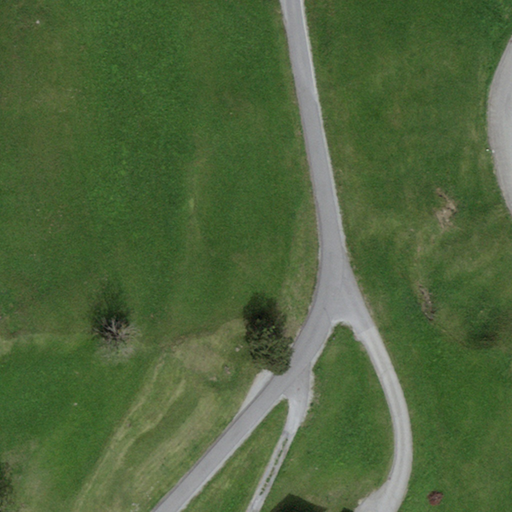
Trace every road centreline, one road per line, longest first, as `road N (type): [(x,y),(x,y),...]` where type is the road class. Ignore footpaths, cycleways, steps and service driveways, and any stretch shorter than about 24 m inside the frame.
road 1 (unclassified): [(150,511),(268,385),(335,285)]
road 2 (unclassified): [(335,285),(296,0)]
road 3 (unclassified): [(335,285),(360,315),(396,407),(395,478),(384,511)]
road 4 (track): [(280,370),(290,394),(286,418),(247,511)]
